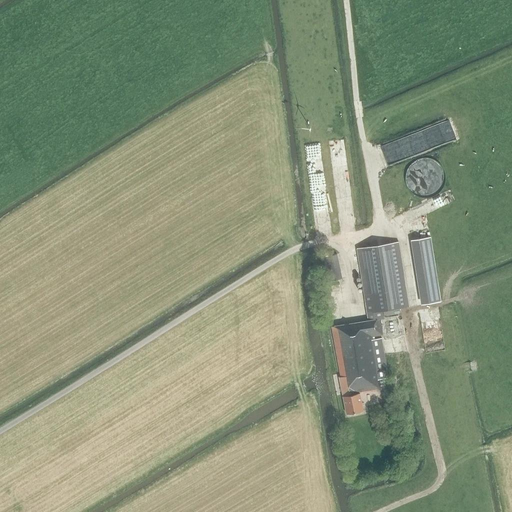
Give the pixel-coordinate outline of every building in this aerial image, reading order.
[(432,134),(441,131),(445,142),(449,142),(457,139),(457,138),(454,129),(454,121),(453,119),(419,130),(419,131),(421,136),(426,136),(426,141),(432,141),(432,134)] [(399,140),(379,145),(384,162),(399,157),(398,153),(402,151),(399,140)] [(409,194),(414,197),(420,200),(427,200),(433,198),(438,194),(442,189),(444,183),(444,176),(442,171),(438,166),(433,163),(428,161),(422,160),(416,162),(411,165),(407,170),(405,176),(404,182),(406,188),(409,194)] [(430,237),(418,239),(429,303),(440,301),(430,237)] [(356,248),(367,313),(382,311),(383,316),(399,313),(398,308),(408,306),(398,242),(356,248)] [(324,279),(341,278),(339,254),(322,255),(324,279)] [(382,338),(377,339),(372,339),(372,337),(383,335),(380,319),(331,327),(340,377),(339,377),(346,413),(364,409),(361,393),(380,389),(378,379),(389,377),(382,338)]
